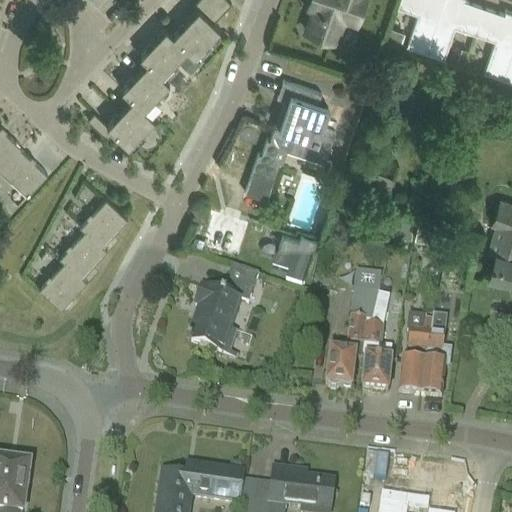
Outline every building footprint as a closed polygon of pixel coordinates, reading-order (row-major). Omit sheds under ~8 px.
[(207,0),(227,17),(239,4),(234,0),(207,0)] [(355,21),(362,0),(317,0),(307,30),(326,37),(336,40),(344,17),(355,21)] [(406,46),(425,53),(443,0),(399,0),(397,7),(416,14),(406,46)] [(443,0),(425,53),(444,59),(454,27),(475,33),(484,6),(466,0),(443,0)] [(484,72),(502,79),(511,50),(511,11),(505,9),(504,13),(485,6),(484,6),(475,33),(494,40),(484,72)] [(174,34),(173,35),(187,48),(190,51),(194,55),(207,42),(208,40),(219,29),(220,28),(214,21),(199,7),(198,8),(187,20),(174,34)] [(150,45),(140,54),(147,61),(148,61),(162,74),(171,65),(174,62),(186,49),(187,48),(173,35),(174,34),(166,27),(164,29),(150,45)] [(390,27),(387,38),(400,42),(403,32),(390,27)] [(454,47),(450,61),(462,65),(467,52),(454,47)] [(511,50),(502,79),(511,81),(511,50)] [(190,51),(181,60),(192,70),(201,61),(194,55),(190,51)] [(127,83),(122,88),(132,98),(133,97),(144,108),(148,104),(157,95),(163,88),(170,81),(167,78),(162,74),(148,61),(147,61),(142,67),(127,83)] [(264,205),(275,173),(277,173),(281,161),(284,162),(288,150),(324,163),(335,130),(322,126),(329,105),(316,100),(318,91),(302,86),(284,79),(278,97),(291,101),(288,110),(286,110),(281,126),(276,124),(270,139),(267,138),(262,153),(259,152),(254,165),(266,169),(255,202),(264,205)] [(180,93),(173,100),(181,107),(187,100),(180,93)] [(95,112),(88,119),(107,137),(114,130),(129,145),(142,131),(144,129),(155,117),(150,112),(144,108),(133,97),(132,98),(122,108),(107,124),(95,112)] [(0,162),(18,143),(0,126),(0,162)] [(22,147),(18,143),(0,162),(0,169),(28,195),(48,173),(21,147),(22,147)] [(396,196),(402,181),(381,173),(375,188),(396,196)] [(128,218),(106,198),(81,225),(85,230),(86,229),(103,245),(128,218)] [(511,283),(511,204),(495,199),(488,226),(493,227),(486,252),(499,255),(499,257),(496,256),(490,277),(511,283)] [(388,208),(386,218),(395,219),(397,210),(388,208)] [(399,211),(394,235),(410,237),(414,213),(399,211)] [(418,223),(415,238),(442,244),(445,229),(418,223)] [(108,249),(103,245),(86,229),(85,230),(60,257),(64,261),(65,260),(83,276),(108,249)] [(450,252),(470,256),(474,235),(454,231),(450,252)] [(283,234),(271,271),(286,276),(284,284),(300,289),(317,239),(301,233),(299,239),(283,234)] [(87,280),(83,276),(65,260),(64,261),(40,288),(62,308),(87,280)] [(220,356),(238,303),(246,306),(256,277),(230,269),(220,297),(200,290),(194,309),(198,310),(187,341),(186,341),(185,344),(189,346),(190,345),(220,356)] [(346,333),(344,333),(342,354),(327,353),(324,389),(326,389),(328,393),(335,393),(337,391),(350,392),(353,363),(358,363),(362,323),(369,324),(375,297),(376,297),(378,279),(353,276),(348,322),(346,333)] [(386,396),(388,376),(390,363),(390,362),(388,362),(389,350),(378,349),(380,331),(386,300),(376,297),(375,297),(369,324),(362,323),(358,363),(363,363),(360,393),(386,396)] [(450,297),(449,320),(458,321),(459,297),(450,297)] [(396,397),(419,399),(427,322),(425,321),(425,319),(407,317),(406,333),(409,334),(407,352),(412,352),(411,363),(400,362),(396,397)] [(430,322),(427,322),(419,399),(440,401),(443,371),(447,371),(449,352),(440,351),(444,319),(431,318),(430,322)] [(0,511),(21,511),(28,467),(8,464),(9,460),(0,458),(0,511)] [(238,507),(239,496),(242,476),(192,469),(191,480),(161,475),(155,511),(177,511),(179,511),(187,511),(189,500),(238,507)] [(329,511),(333,485),(305,481),(305,475),(272,471),(270,488),(242,485),(239,507),(238,511),(284,511),(285,508),(298,510),(297,511),(329,511)] [(426,511),(416,510),(418,498),(379,492),(375,511),(426,511)]
